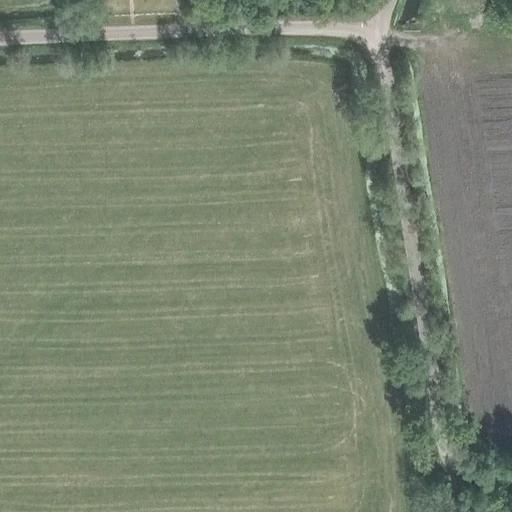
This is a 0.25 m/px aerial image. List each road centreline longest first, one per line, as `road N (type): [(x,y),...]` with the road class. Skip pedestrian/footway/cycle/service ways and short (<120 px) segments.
road 1 (unclassified): [(511,465),(452,463),(443,454),(375,25)]
road 2 (unclassified): [(0,37),(375,25)]
